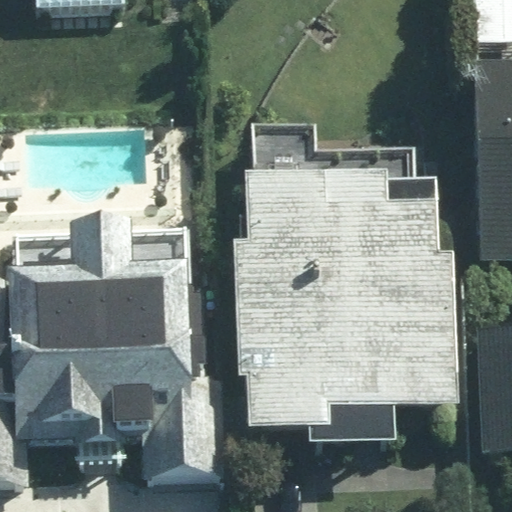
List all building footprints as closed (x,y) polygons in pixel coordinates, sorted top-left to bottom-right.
[(217,0),(170,0),(171,29),(218,28),(217,0)] [(511,77),(481,78),(487,271),(511,270),(511,77)] [(317,446),(317,458),(406,455),(406,428),(468,426),(463,264),(449,265),(447,196),(400,197),(400,188),(252,192),(260,447),(317,446)] [(0,474),(56,471),(55,456),(148,450),(151,495),(233,489),(226,390),(204,392),(197,276),(18,287),(23,360),(0,361),(0,474)] [(511,336),(479,339),(486,463),(511,461),(511,336)]
